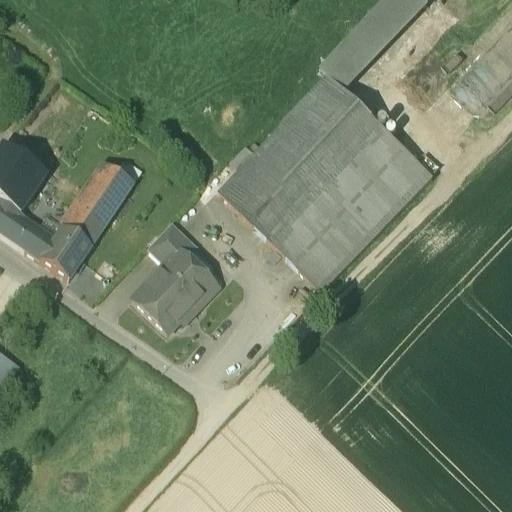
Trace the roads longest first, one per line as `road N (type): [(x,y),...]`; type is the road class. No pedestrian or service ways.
road 1 (track): [(131,511),(305,319),(511,113)]
road 2 (residential): [(0,247),(222,409)]
